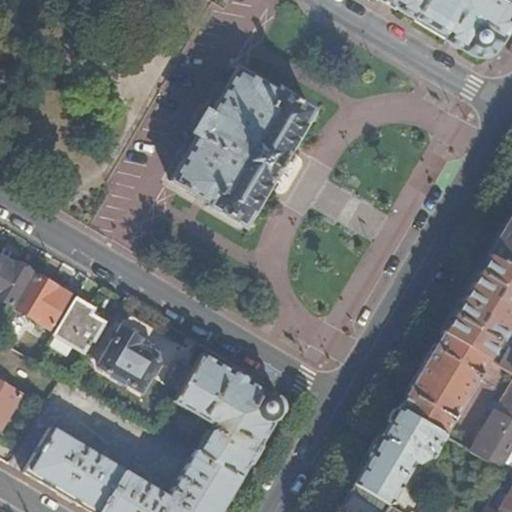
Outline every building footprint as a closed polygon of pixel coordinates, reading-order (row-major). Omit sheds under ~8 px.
[(379,0),(412,19),(422,0),(379,0)] [(490,53),(511,15),(511,0),(422,0),(412,19),(475,56),(490,53)] [(291,143),(310,111),(276,90),(274,93),(245,75),(236,70),(209,114),(206,112),(192,135),(196,138),(170,182),(179,187),(197,198),(204,202),(207,204),(206,206),(241,227),(260,194),(291,143)] [(511,213),(486,256),(511,271),(511,213)] [(1,256),(0,257),(0,263),(9,268),(12,263),(1,256)] [(511,271),(486,256),(442,333),(486,360),(511,317),(511,271)] [(9,268),(0,263),(0,300),(10,307),(29,274),(12,263),(9,268)] [(47,327),(64,301),(51,292),(53,288),(36,278),(17,310),(47,327)] [(51,292),(64,301),(67,296),(53,288),(51,292)] [(91,309),(73,298),(52,335),(80,352),(87,342),(90,343),(102,322),(89,313),(91,309)] [(139,340),(120,329),(97,366),(112,375),(109,379),(121,387),(124,383),(139,392),(149,375),(153,374),(158,365),(156,355),(136,343),(139,340)] [(442,333),(396,408),(443,436),(486,360),(442,333)] [(276,399),(200,355),(191,369),(178,393),(171,404),(213,429),(210,435),(205,432),(194,452),(237,478),(278,409),(276,399)] [(511,364),(504,359),(498,367),(511,374),(511,373),(511,364)] [(178,393),(191,369),(176,360),(162,383),(178,393)] [(96,384),(80,375),(74,386),(90,396),(96,384)] [(500,471),(511,451),(511,381),(494,412),(511,422),(486,462),(500,471)] [(0,425),(20,394),(0,382),(0,425)] [(396,408),(352,483),(387,505),(413,464),(417,465),(431,456),(443,436),(396,408)] [(494,412),(470,452),(486,462),(511,422),(494,412)] [(217,511),(237,478),(194,452),(167,498),(50,428),(22,474),(86,511),(217,511)] [(352,483),(337,509),(341,511),(383,511),(387,505),(352,483)] [(511,511),(511,491),(499,511),(511,511)]
